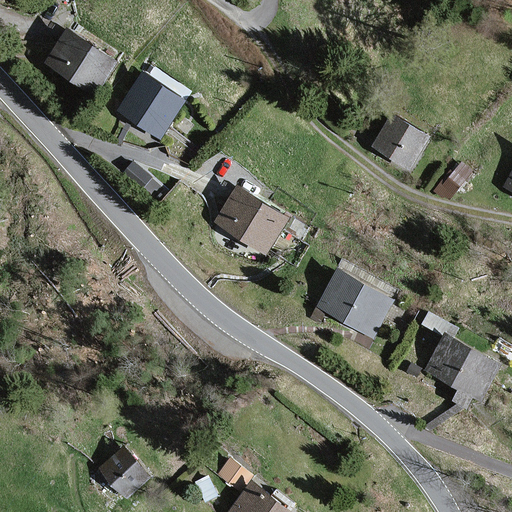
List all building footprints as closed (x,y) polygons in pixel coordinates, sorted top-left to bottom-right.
[(121,62),(76,33),(73,31),(51,64),(100,95),(121,62)] [(186,102),(152,78),(148,75),(123,109),(162,137),(186,102)] [(434,139),(400,114),(375,148),(410,173),(434,139)] [(511,174),(503,189),(511,194),(511,174)] [(294,218),(246,184),(244,183),(216,222),(266,257),(294,218)] [(345,267),(343,270),(316,310),(368,345),(397,302),(345,267)] [(506,366),(450,334),(449,334),(421,383),(478,415),(506,366)] [(149,475),(125,448),(103,467),(127,495),(149,475)] [(230,454),(220,472),(240,482),(250,465),(230,454)] [(292,511),(260,485),(256,483),(232,511),(292,511)]
